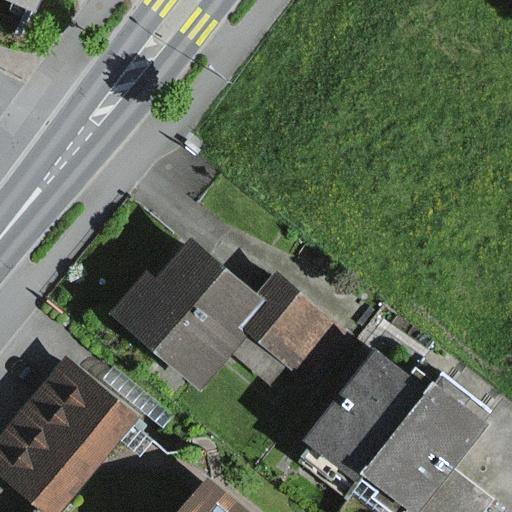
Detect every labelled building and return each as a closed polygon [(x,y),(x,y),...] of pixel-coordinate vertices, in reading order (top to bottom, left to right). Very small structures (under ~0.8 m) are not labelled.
[(0,0),(0,1),(31,15),(37,0),(0,0)] [(186,243),(116,333),(187,388),(221,344),(288,396),(353,314),(283,259),(254,297),(186,243)] [(375,348),(303,438),(354,478),(359,472),(426,388),(375,348)] [(133,418),(73,366),(0,449),(0,468),(51,511),(133,418)] [(426,388),(359,472),(411,511),(487,511),(501,496),(460,465),(492,422),(433,377),(426,388)] [(235,511),(205,488),(186,511),(235,511)]
